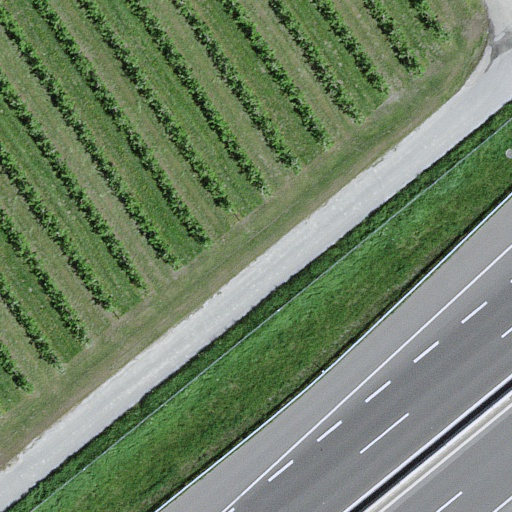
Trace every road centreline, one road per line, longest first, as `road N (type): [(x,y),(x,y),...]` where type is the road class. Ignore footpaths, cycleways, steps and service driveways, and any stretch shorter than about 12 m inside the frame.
road 1 (unclassified): [(0,492),(511,74)]
road 2 (motorway): [(511,326),(284,511)]
